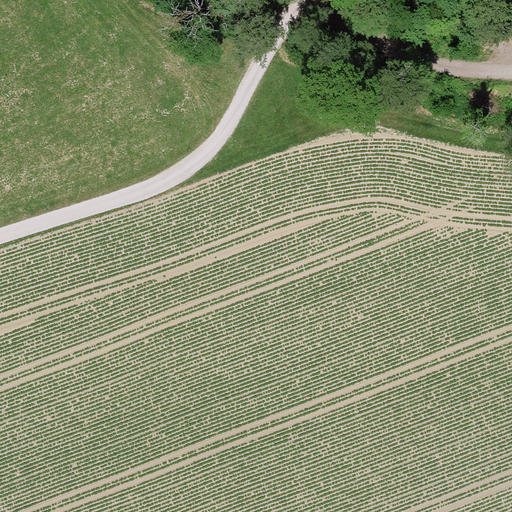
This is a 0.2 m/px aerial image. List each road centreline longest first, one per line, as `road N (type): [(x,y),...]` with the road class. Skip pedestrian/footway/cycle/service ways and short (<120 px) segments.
road 1 (track): [(0,239),(192,170),(222,132),(272,33),(315,0)]
road 2 (track): [(316,6),(403,53),(511,70)]
